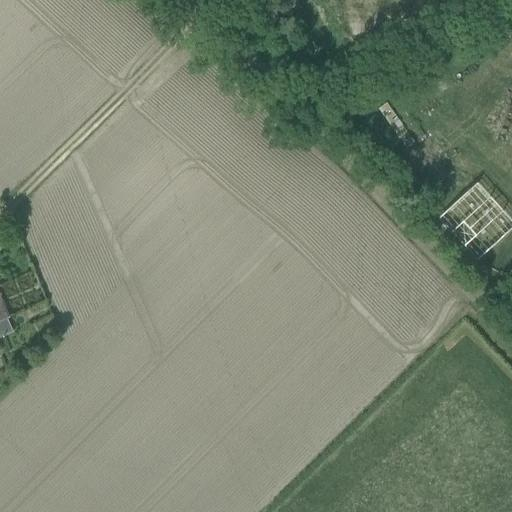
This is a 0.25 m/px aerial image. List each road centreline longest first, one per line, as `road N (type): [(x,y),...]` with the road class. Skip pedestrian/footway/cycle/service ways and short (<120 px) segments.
road 1 (track): [(161,0),(340,166)]
road 2 (track): [(511,340),(340,166)]
